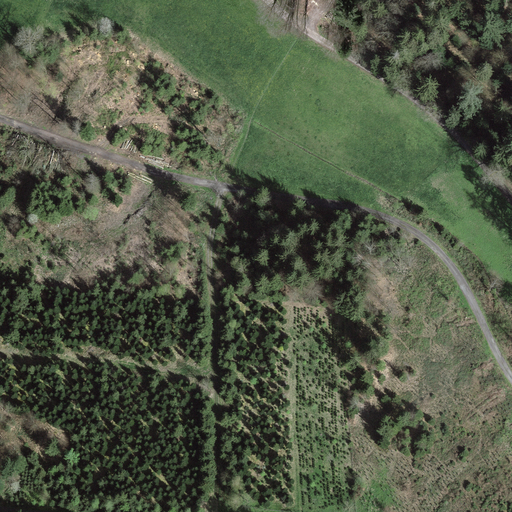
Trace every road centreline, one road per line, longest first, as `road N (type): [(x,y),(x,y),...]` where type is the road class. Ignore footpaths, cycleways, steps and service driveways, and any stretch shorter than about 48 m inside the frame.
road 1 (track): [(220,186),(371,213),(414,229),(478,301),(511,374)]
road 2 (track): [(511,218),(472,149),(272,0)]
road 3 (track): [(213,511),(221,399),(210,264),(220,186)]
road 4 (track): [(220,186),(0,120)]
